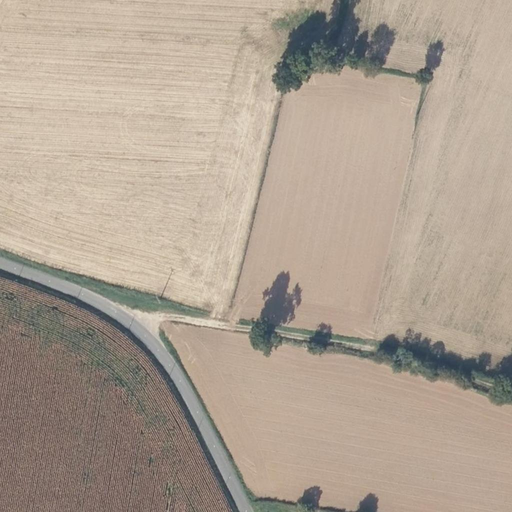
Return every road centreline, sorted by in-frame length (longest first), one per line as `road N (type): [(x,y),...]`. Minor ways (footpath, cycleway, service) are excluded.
road 1 (track): [(138,328),(153,317),(210,320),(511,384)]
road 2 (tertiary): [(0,262),(99,302),(148,337),(180,381),(247,511)]
